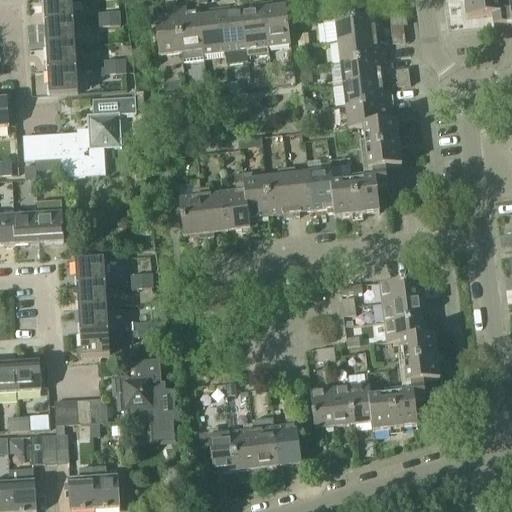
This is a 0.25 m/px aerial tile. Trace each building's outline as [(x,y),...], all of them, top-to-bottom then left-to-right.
[(44,25),(73,24),(72,0),(58,0),(43,1),(44,25)] [(500,14),(498,0),(464,0),(467,21),(492,18),(494,29),(511,27),(511,36),(511,9),(509,10),(509,13),(500,14)] [(290,47),(286,9),(274,10),(272,4),(262,6),(268,50),(290,47)] [(246,52),(268,50),(262,6),(252,7),(253,13),(242,14),(246,52)] [(186,10),(175,12),(181,55),(182,65),(203,63),(201,53),(202,53),(198,20),(200,19),(199,13),(186,15),(186,10)] [(246,52),(242,14),(230,16),(230,10),(219,11),(225,55),(246,52)] [(202,58),(225,55),(219,11),(209,12),(210,18),(200,19),(198,20),(202,53),(201,53),(202,58)] [(159,58),(181,55),(175,12),(165,13),(166,18),(154,20),(159,58)] [(99,22),(119,21),(119,14),(99,15),(99,22)] [(338,45),(375,40),(374,29),(382,28),(380,17),(335,22),(338,45)] [(119,21),(99,22),(99,30),(119,29),(119,21)] [(46,50),(75,48),(73,24),(44,25),(46,50)] [(391,38),(404,37),(403,28),(390,30),(391,38)] [(306,36),(296,37),(298,50),(308,49),(306,36)] [(404,37),(391,38),(392,47),(405,45),(404,37)] [(340,66),(385,61),(384,51),(376,52),(375,40),(338,45),(340,66)] [(47,74),(76,72),(75,48),(46,50),(47,74)] [(343,88),(380,83),(379,72),(387,71),(385,61),(340,66),(343,88)] [(105,70),(125,69),(124,62),(105,63),(105,70)] [(125,69),(105,70),(105,78),(125,77),(125,69)] [(307,71),(300,72),(302,82),(309,81),(307,71)] [(396,81),(409,80),(408,71),(395,72),(396,81)] [(76,72),(47,74),(49,98),(78,97),(76,72)] [(294,79),(283,80),(284,88),(295,87),(294,79)] [(409,80),(396,81),(397,90),(410,88),(409,80)] [(336,112),(346,110),(391,105),(390,93),(381,94),(380,83),(343,88),(333,89),(336,112)] [(237,84),(228,85),(229,95),(238,94),(237,84)] [(201,90),(198,95),(198,99),(206,98),(205,90),(201,90)] [(0,100),(0,130),(9,130),(8,100),(0,100)] [(59,137),(47,138),(49,162),(61,162),(62,173),(62,176),(66,176),(66,181),(105,178),(103,151),(121,150),(119,117),(136,116),(135,100),(92,103),(93,118),(87,118),(88,135),(59,137)] [(310,102),(304,103),(305,113),(316,112),(315,106),(310,102)] [(385,126),(385,125),(384,115),(392,114),(391,105),(346,110),(348,132),(363,130),(362,129),(385,126)] [(401,123),(414,121),(413,112),(400,114),(401,123)] [(385,171),(401,169),(396,124),(385,125),(385,126),(362,129),(363,130),(368,173),(371,173),(373,182),(333,187),(331,187),(335,215),(333,215),(334,220),(380,215),(377,190),(387,188),(385,171)] [(35,139),(36,163),(44,163),(49,162),(47,138),(35,139)] [(35,139),(22,140),(24,164),(34,163),(36,163),(35,139)] [(36,163),(34,163),(35,168),(35,175),(45,174),(44,163),(36,163)] [(0,164),(1,179),(12,178),(11,164),(0,164)] [(331,187),(333,187),(330,166),(320,167),(321,174),(307,176),(313,213),(326,212),(327,214),(327,216),(333,215),(335,215),(331,187)] [(35,168),(24,169),(25,183),(36,183),(35,175),(35,168)] [(313,213),(307,176),(295,177),(295,170),(286,171),(292,221),(295,221),(295,220),(299,220),(299,218),(299,215),(313,213)] [(289,221),(292,221),(286,171),(277,172),(278,179),(265,181),(270,219),(283,217),(284,219),(284,222),(289,221)] [(270,219),(265,181),(252,182),(251,175),(242,176),(243,186),(244,186),(248,226),(249,226),(252,226),(256,225),(256,223),(256,220),(270,219)] [(235,194),(222,195),(227,233),(241,232),(241,234),(242,236),(244,236),(245,237),(250,236),(249,226),(248,226),(244,186),(243,186),(242,176),(233,177),(234,187),(235,194)] [(227,233),(222,195),(210,197),(209,190),(200,191),(206,241),(209,241),(209,240),(214,240),(213,238),(214,238),(213,235),(227,233)] [(203,241),(206,241),(200,191),(191,192),(192,199),(178,201),(182,239),(198,237),(198,240),(199,242),(203,241)] [(61,203),(36,205),(36,217),(38,247),(64,245),(62,215),(61,203)] [(14,248),(38,247),(36,217),(12,218),(14,248)] [(503,227),(511,225),(511,217),(502,218),(503,227)] [(0,248),(14,248),(12,218),(0,218),(0,248)] [(511,225),(503,227),(504,236),(511,234),(511,225)] [(141,254),(154,254),(153,246),(141,247),(141,254)] [(76,288),(105,286),(104,262),(75,264),(76,288)] [(319,295),(332,293),(329,267),(316,269),(319,295)] [(316,269),(303,271),(306,296),(319,295),(316,269)] [(131,284),(152,283),(151,276),(131,278),(131,284)] [(268,283),(271,308),(284,307),(281,281),(268,283)] [(382,306),(420,302),(417,281),(379,286),(382,306)] [(152,283),(131,284),(132,292),(152,291),(152,283)] [(255,284),(259,310),(271,308),(268,283),(255,284)] [(78,313),(107,310),(105,286),(76,288),(78,313)] [(219,289),(222,314),(235,312),(232,287),(219,289)] [(361,288),(339,291),(340,299),(362,296),(361,288)] [(219,289),(207,290),(210,316),(222,314),(219,289)] [(342,311),(355,310),(354,300),(341,302),(342,311)] [(384,325),(422,320),(420,302),(382,306),(384,325)] [(79,336),(120,334),(120,333),(108,334),(107,310),(78,313),(79,336)] [(342,311),(343,320),(356,318),(355,310),(342,311)] [(425,339),(425,338),(424,338),(422,320),(384,325),(387,345),(401,344),(402,343),(425,339)] [(158,332),(158,327),(158,325),(137,326),(137,333),(158,332)] [(158,339),(158,332),(137,333),(138,340),(158,339)] [(120,334),(79,336),(81,361),(122,359),(120,334)] [(423,385),(439,383),(434,337),(425,338),(425,339),(402,343),(401,344),(406,387),(410,386),(411,396),(371,401),(369,401),(372,424),(371,424),(372,434),(418,429),(415,403),(426,401),(423,385)] [(345,341),(347,350),(360,349),(359,339),(345,341)] [(326,351),(328,364),(335,363),(334,350),(326,351)] [(318,365),(328,364),(326,351),(316,352),(318,365)] [(358,370),(367,369),(365,356),(356,357),(358,370)] [(119,382),(114,383),(115,398),(120,398),(121,414),(155,411),(153,384),(161,384),(159,362),(135,363),(128,364),(129,381),(119,382)] [(14,365),(15,395),(41,394),(39,363),(14,365)] [(0,395),(15,395),(14,365),(0,365),(0,395)] [(369,401),(371,401),(369,386),(350,389),(355,426),(371,424),(372,424),(369,401)] [(336,429),(355,426),(350,389),(331,391),(336,429)] [(314,431),(336,429),(331,391),(309,394),(314,431)] [(101,402),(88,403),(90,427),(103,426),(101,402)] [(66,428),(78,428),(76,403),(65,404),(66,428)] [(88,403),(76,403),(78,428),(90,427),(88,403)] [(65,404),(54,405),(55,429),(66,428),(65,404)] [(18,434),(29,434),(28,419),(17,420),(18,434)] [(8,435),(18,434),(17,420),(8,421),(8,435)] [(163,434),(173,433),(172,420),(162,421),(163,434)] [(274,431),(278,468),(292,467),(292,469),(293,469),(293,471),(297,471),(302,471),(296,421),(286,422),(286,429),(274,431)] [(278,468),(274,431),(261,432),(260,425),(251,426),(257,476),(261,476),(261,475),(265,475),(265,473),(265,470),(278,468)] [(254,476),(257,476),(251,426),(243,427),(244,434),(231,436),(235,474),(249,472),(250,474),(250,476),(254,476)] [(99,428),(90,428),(90,440),(99,440),(99,428)] [(235,474),(231,436),(218,437),(217,431),(207,432),(213,481),(218,481),(222,480),(222,478),(222,475),(235,474)] [(67,438),(53,439),(55,467),(69,466),(67,438)] [(31,468),(43,468),(42,439),(30,440),(31,468)] [(43,468),(55,467),(53,439),(42,439),(43,468)] [(92,470),(94,511),(103,511),(120,511),(118,479),(106,479),(106,469),(92,470)] [(69,511),(94,511),(92,470),(79,471),(79,481),(68,482),(69,511)] [(8,485),(9,511),(36,511),(35,483),(34,484),(33,472),(8,473),(9,485),(8,485)] [(0,511),(9,511),(8,485),(0,485),(0,511)]
